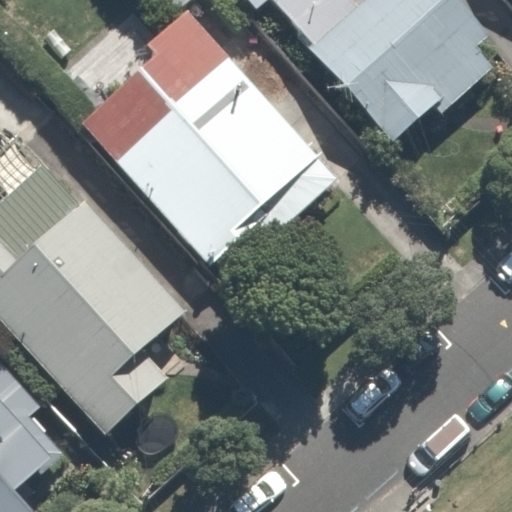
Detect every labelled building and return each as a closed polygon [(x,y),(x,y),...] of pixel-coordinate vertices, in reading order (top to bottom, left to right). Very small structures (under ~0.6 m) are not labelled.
[(312,150),(184,0),(182,0),(158,21),(63,102),(191,252),(312,150)] [(182,0),(139,0),(158,21),(182,0)] [(249,0),(371,144),(496,37),(464,0),(249,0)] [(0,340),(90,438),(95,444),(162,382),(124,341),(169,300),(34,153),(0,185),(0,340)] [(0,511),(8,511),(90,438),(0,340),(0,511)]
